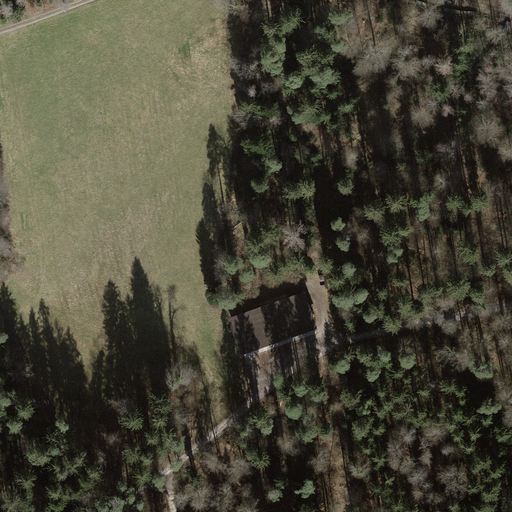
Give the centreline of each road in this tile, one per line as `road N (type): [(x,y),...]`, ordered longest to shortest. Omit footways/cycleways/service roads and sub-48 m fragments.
road 1 (track): [(137,494),(59,430),(0,307)]
road 2 (track): [(302,358),(121,511)]
road 3 (unclassified): [(511,307),(390,330),(302,358)]
